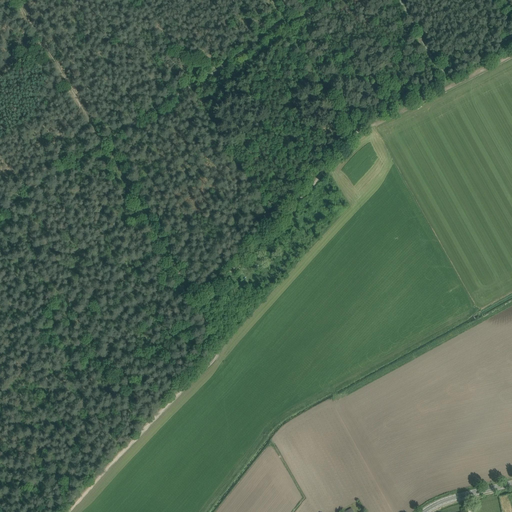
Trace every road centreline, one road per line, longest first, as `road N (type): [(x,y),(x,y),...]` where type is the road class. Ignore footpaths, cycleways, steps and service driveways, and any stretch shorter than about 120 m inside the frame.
road 1 (track): [(68,511),(219,345),(78,103)]
road 2 (track): [(511,53),(354,134),(198,302)]
road 3 (track): [(192,85),(274,222)]
